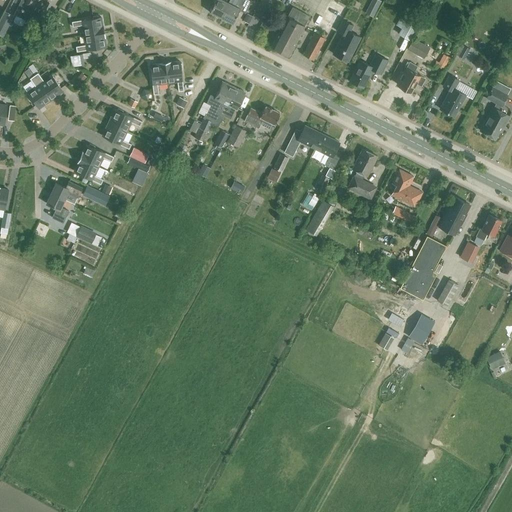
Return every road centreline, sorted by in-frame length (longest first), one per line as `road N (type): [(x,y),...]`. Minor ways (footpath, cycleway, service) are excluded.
road 1 (secondary): [(511,192),(158,15)]
road 2 (residential): [(150,26),(56,128),(34,146),(0,152)]
